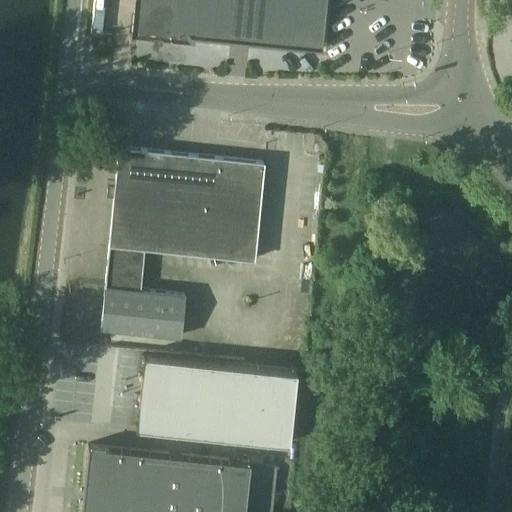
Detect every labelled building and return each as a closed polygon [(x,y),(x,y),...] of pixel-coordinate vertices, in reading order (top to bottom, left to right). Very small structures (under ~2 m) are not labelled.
[(327,55),(332,0),(134,0),(131,35),(327,55)] [(118,147),(109,243),(253,259),(263,162),(118,147)] [(273,163),(265,162),(264,170),(272,170),(273,163)] [(113,329),(180,336),(184,293),(105,285),(100,328),(113,329)] [(180,336),(113,329),(110,347),(176,354),(180,336)] [(147,355),(139,428),(289,443),(297,370),(147,355)] [(88,445),(81,511),(243,511),(249,461),(88,445)]
